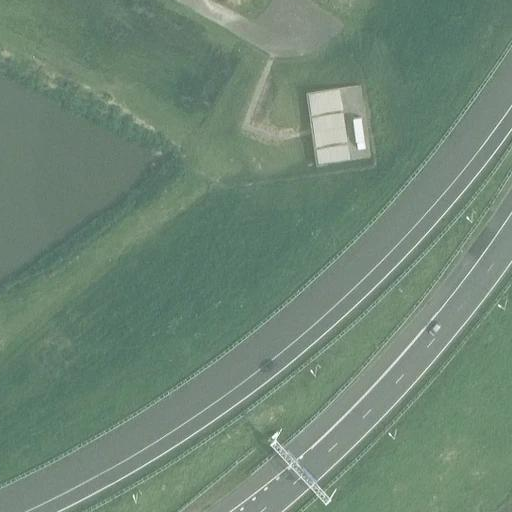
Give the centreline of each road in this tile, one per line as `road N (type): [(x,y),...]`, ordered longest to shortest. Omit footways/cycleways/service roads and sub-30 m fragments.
road 1 (motorway): [(511,117),(427,226),(263,379),(132,466),(44,511)]
road 2 (motorway): [(511,235),(393,385),(260,511)]
